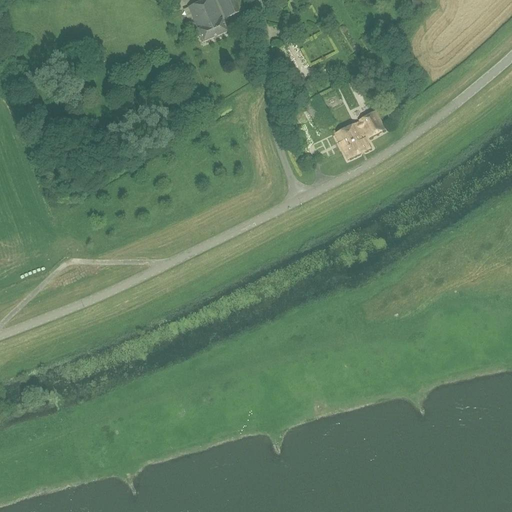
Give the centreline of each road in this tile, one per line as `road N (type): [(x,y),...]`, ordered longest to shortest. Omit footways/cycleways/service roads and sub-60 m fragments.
road 1 (tertiary): [(0,335),(298,200)]
road 2 (tertiary): [(298,200),(387,155),(511,56)]
road 3 (unclassified): [(298,200),(273,120),(256,0)]
